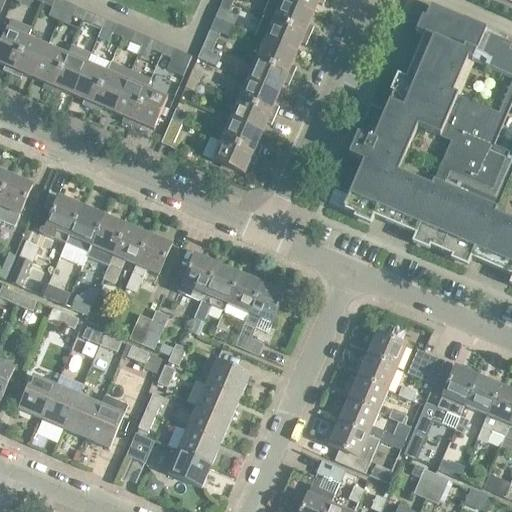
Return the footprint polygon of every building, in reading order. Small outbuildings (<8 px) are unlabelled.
[(43,0),(42,5),(51,9),(54,0),(43,0)] [(276,0),(271,0),(264,18),(272,22),(309,38),(313,29),(308,26),(312,16),(281,2),(276,0)] [(312,16),(317,5),(322,7),(325,0),(281,0),(281,2),(312,16)] [(228,14),(232,5),(222,1),(218,10),(228,14)] [(343,168),(334,188),(349,195),(342,211),(354,216),(352,219),(369,227),(373,219),(414,236),(411,245),(428,252),(429,249),(451,258),(449,261),(467,269),(470,260),(511,278),(508,286),(511,288),(511,160),(507,158),(509,154),(493,147),(511,103),(511,45),(484,34),(486,30),(461,20),(430,7),(425,19),(421,18),(414,35),(422,38),(405,80),(396,76),(389,93),(392,94),(384,113),(369,107),(359,131),(361,132),(359,136),(357,135),(348,157),(350,158),(345,169),(343,168)] [(72,18),(81,22),(85,13),(76,9),(72,18)] [(85,13),(81,22),(91,26),(95,17),(85,13)] [(10,21),(0,44),(0,65),(4,67),(2,72),(11,76),(27,40),(31,30),(10,21)] [(295,56),(300,45),(305,47),(309,38),(272,22),(264,42),(295,56)] [(112,35),(121,39),(125,30),(116,26),(112,35)] [(125,30),(121,39),(130,43),(134,34),(125,30)] [(205,41),(215,45),(218,35),(209,31),(205,41)] [(11,76),(20,80),(22,75),(33,80),(47,48),(27,40),(11,76)] [(211,54),(215,45),(205,41),(201,50),(211,54)] [(292,78),(296,69),(291,67),(295,56),(264,42),(255,62),(292,78)] [(151,52),(161,56),(165,47),(155,43),(151,52)] [(91,55),(71,47),(67,57),(51,93),(60,97),(62,92),(73,97),(91,55)] [(165,47),(161,56),(170,60),(174,51),(165,47)] [(33,80),(44,84),(42,89),(51,93),(67,57),(47,48),(33,80)] [(110,64),(91,55),(73,97),(83,101),(81,106),(90,110),(110,64)] [(278,95),(283,85),(288,87),(292,78),(255,62),(247,82),(278,95)] [(90,110),(99,114),(102,109),(112,114),(130,72),(110,64),(90,110)] [(198,85),(202,75),(192,71),(188,80),(198,85)] [(130,127),(146,91),(150,81),(130,72),(112,114),(123,119),(121,124),(130,127)] [(184,89),(194,94),(198,85),(188,80),(184,89)] [(278,95),(247,82),(238,102),(274,117),(278,108),(273,106),(278,95)] [(130,127),(139,131),(141,126),(153,131),(167,100),(146,91),(130,127)] [(261,135),(266,124),(271,127),(274,117),(238,102),(229,122),(261,135)] [(175,111),(171,120),(180,124),(184,115),(175,111)] [(180,124),(171,120),(160,145),(171,150),(181,124),(180,124)] [(257,157),(261,148),(256,146),(261,135),(229,122),(221,141),(257,157)] [(221,141),(212,162),(244,176),(249,164),(254,166),(257,157),(221,141)] [(0,196),(8,177),(0,173),(0,196)] [(0,224),(1,222),(14,228),(32,187),(8,177),(0,196),(0,224)] [(65,245),(81,208),(58,198),(42,236),(65,245)] [(81,208),(65,245),(74,249),(87,255),(103,218),(81,208)] [(108,268),(126,227),(103,218),(87,255),(85,258),(108,268)] [(135,267),(148,237),(126,227),(108,268),(103,281),(115,287),(125,263),(135,267)] [(158,277),(171,247),(148,237),(135,267),(125,291),(136,296),(147,272),(158,277)] [(21,289),(38,248),(26,243),(8,284),(21,289)] [(15,258),(2,253),(0,257),(0,280),(5,283),(15,258)] [(216,266),(194,257),(181,286),(181,287),(178,294),(200,303),(216,266)] [(193,320),(187,333),(197,337),(210,307),(211,308),(223,313),(227,306),(226,305),(238,276),(216,266),(200,303),(193,320)] [(226,305),(227,306),(249,315),(261,285),(238,276),(226,305)] [(249,315),(235,347),(258,357),(263,346),(250,341),(259,320),(272,325),(284,295),(261,285),(249,315)] [(48,286),(43,298),(64,307),(70,295),(48,286)] [(19,296),(2,289),(0,293),(0,300),(15,306),(19,296)] [(32,314),(36,303),(19,296),(15,306),(32,314)] [(71,311),(86,317),(92,304),(77,297),(71,311)] [(96,299),(92,308),(102,313),(106,303),(96,299)] [(141,347),(154,353),(168,319),(156,313),(152,323),(141,347)] [(57,324),(74,332),(79,322),(61,314),(57,324)] [(225,333),(231,320),(221,316),(215,329),(225,333)] [(152,323),(139,317),(129,342),(141,347),(152,323)] [(86,330),(82,340),(99,348),(104,337),(86,330)] [(396,371),(406,347),(376,335),(366,358),(396,371)] [(117,355),(121,344),(104,337),(99,348),(117,355)] [(162,345),(158,353),(171,359),(175,350),(162,345)] [(168,365),(178,369),(186,351),(176,347),(175,350),(171,359),(168,365)] [(131,348),(127,359),(143,366),(148,355),(131,348)] [(357,379),(387,392),(396,371),(366,358),(357,379)] [(431,358),(425,372),(411,366),(407,375),(434,386),(443,363),(431,358)] [(249,377),(215,362),(205,385),(239,400),(249,377)] [(0,402),(14,370),(0,363),(0,402)] [(157,386),(168,390),(175,373),(165,368),(157,386)] [(433,423),(430,428),(437,431),(440,426),(441,426),(446,414),(459,419),(460,418),(464,408),(477,378),(454,368),(431,422),(433,423)] [(32,378),(18,412),(41,422),(55,388),(32,378)] [(500,388),(477,378),(464,408),(487,418),(500,388)] [(377,416),(387,392),(357,379),(347,403),(377,416)] [(230,422),(239,400),(205,385),(196,408),(230,422)] [(398,397),(411,403),(415,393),(402,387),(398,397)] [(41,422),(63,431),(78,397),(55,388),(41,422)] [(486,446),(492,433),(504,438),(511,420),(511,393),(500,388),(487,418),(477,441),(486,446)] [(156,418),(163,400),(153,396),(145,413),(156,418)] [(63,431),(86,441),(101,407),(78,397),(63,431)] [(101,407),(86,441),(109,451),(123,417),(128,407),(105,397),(101,407)] [(379,442),(401,452),(405,442),(372,428),(377,416),(347,403),(338,424),(379,442)] [(220,445),(230,422),(196,408),(186,431),(220,445)] [(388,420),(401,426),(405,417),(392,411),(388,420)] [(145,413),(138,431),(148,435),(156,418),(145,413)] [(460,418),(459,419),(454,432),(463,436),(469,422),(460,418)] [(499,451),(508,455),(511,446),(511,420),(504,438),(499,451)] [(338,424),(328,447),(339,452),(334,463),(364,476),(379,442),(338,424)] [(416,428),(405,451),(418,457),(428,433),(416,428)] [(210,468),(220,445),(186,431),(176,453),(210,468)] [(144,465),(153,443),(135,436),(126,457),(144,465)] [(167,476),(201,490),(210,468),(176,453),(167,476)] [(316,475),(339,485),(344,473),(321,463),(316,475)] [(415,468),(412,477),(419,480),(412,496),(425,501),(435,476),(423,471),(415,468)] [(370,478),(385,485),(389,475),(374,469),(370,478)] [(118,492),(154,504),(161,484),(125,472),(118,492)] [(425,501),(437,506),(447,482),(435,476),(425,501)] [(477,476),(472,486),(481,490),(485,479),(477,476)] [(511,477),(503,500),(511,503),(511,477)] [(334,497),(311,487),(300,511),(327,511),(330,506),(334,497)] [(346,501),(356,505),(362,491),(352,487),(346,501)] [(470,491),(465,503),(474,507),(479,495),(470,491)] [(458,511),(463,501),(452,496),(445,511),(458,511)] [(371,511),(380,511),(385,501),(375,497),(369,511),(371,511)]
